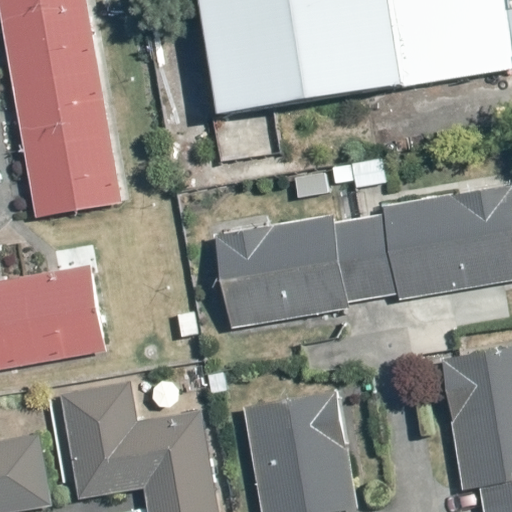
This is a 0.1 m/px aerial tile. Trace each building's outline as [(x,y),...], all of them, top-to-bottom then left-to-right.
[(1,0),(39,220),(123,203),(88,0),(1,0)] [(177,0),(195,95),(378,63),(366,0),(177,0)] [(511,191),(218,240),(234,330),(511,284),(511,191)] [(92,267),(0,283),(0,372),(109,354),(92,267)] [(479,492),(481,511),(511,511),(511,351),(448,361),(465,493),(479,492)] [(133,385),(64,396),(82,504),(145,492),(148,511),(220,511),(202,414),(140,425),(133,385)] [(338,394),(246,409),(264,511),(356,511),(360,511),(338,394)] [(0,511),(35,511),(55,509),(42,438),(0,444),(0,511)]
